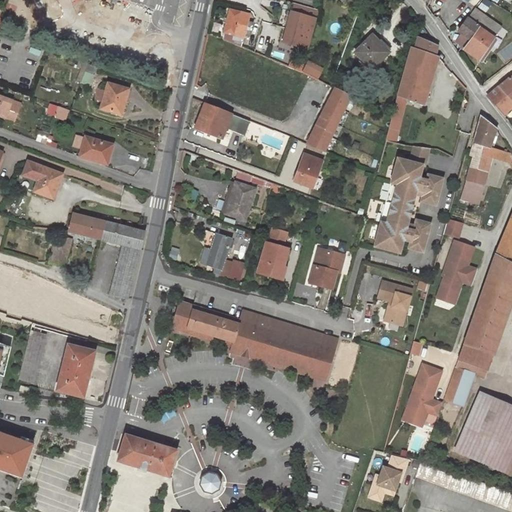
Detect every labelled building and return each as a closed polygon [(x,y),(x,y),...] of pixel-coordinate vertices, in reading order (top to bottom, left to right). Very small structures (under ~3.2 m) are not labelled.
[(429,0),(427,7),(433,14),(440,10),(443,0),(429,0)] [(292,11),(291,11),(287,24),(294,26),(312,31),(318,10),(294,3),(292,11)] [(500,26),(486,16),(474,8),(467,19),(479,28),(471,40),(465,49),(464,50),(478,59),(500,26)] [(223,32),(222,39),(241,46),(244,34),(249,36),(252,23),(247,22),(249,15),(229,10),(227,19),(226,23),(223,32)] [(459,31),(462,34),(471,40),(479,28),(467,19),(459,31)] [(294,26),(287,24),(282,42),(288,43),(307,49),(312,31),(294,26)] [(462,47),(465,49),(471,40),(462,34),(458,41),(463,45),(462,47)] [(371,35),(354,52),(371,69),(386,54),(385,53),(375,43),(377,41),(371,35)] [(417,38),(414,49),(435,56),(437,46),(417,38)] [(379,39),(377,41),(375,43),(385,53),(389,49),(379,39)] [(307,49),(288,43),(286,49),(305,54),(307,49)] [(432,75),(437,56),(435,56),(414,49),(411,47),(405,66),(432,75)] [(291,60),(289,66),(300,71),(302,65),(291,60)] [(302,65),(300,71),(311,76),(314,77),(317,70),(302,64),(302,65)] [(300,71),(289,66),(286,73),(303,81),(308,84),(311,76),(300,71)] [(405,69),(401,81),(417,87),(419,82),(428,85),(432,75),(405,66),(405,69)] [(313,92),(319,80),(314,77),(311,76),(308,84),(306,89),(313,92)] [(509,78),(499,87),(511,101),(511,76),(510,78),(509,78)] [(401,81),(397,96),(405,98),(422,104),(427,90),(417,87),(401,81)] [(128,89),(108,83),(101,108),(118,113),(122,97),(125,98),(128,89)] [(511,101),(499,87),(487,97),(503,114),(511,107),(511,108),(511,101)] [(323,110),(306,143),(324,150),(350,96),(334,88),(325,106),(323,110)] [(0,115),(6,118),(13,100),(0,95),(0,115)] [(391,117),(385,140),(394,143),(396,135),(405,98),(397,96),(391,117)] [(230,113),(204,102),(194,129),(221,139),(228,119),(230,113)] [(68,109),(59,106),(55,116),(65,119),(68,109)] [(230,113),(228,119),(240,123),(242,118),(230,113)] [(497,132),(495,129),(480,117),(469,155),(473,156),(466,179),(483,184),(490,157),(509,163),(511,160),(511,156),(509,152),(492,147),(497,132)] [(250,121),(242,118),(240,123),(237,132),(245,135),(250,121)] [(111,145),(84,137),(79,156),(104,163),(107,153),(109,154),(111,145)] [(428,150),(413,146),(409,162),(396,159),(374,248),(399,254),(403,241),(410,242),(408,249),(423,253),(430,225),(415,221),(414,227),(407,225),(414,195),(421,197),(420,202),(435,206),(442,179),(427,176),(425,181),(418,179),(421,166),(424,167),(428,150)] [(304,154),(294,181),(312,187),(321,161),(304,154)] [(61,175),(28,162),(23,174),(38,181),(35,191),(51,197),(54,189),(56,190),(61,175)] [(273,183),(251,175),(249,180),(271,188),(273,183)] [(483,184),(466,179),(461,198),(478,203),(483,184)] [(234,183),(230,197),(225,211),(224,212),(245,219),(255,189),(234,183)] [(282,188),(273,184),(271,191),(280,194),(282,188)] [(222,210),(225,211),(230,197),(226,196),(222,210)] [(72,214),(68,231),(101,239),(106,222),(72,214)] [(511,214),(508,224),(495,254),(511,263),(511,214)] [(447,219),(443,233),(458,237),(462,223),(447,219)] [(145,232),(140,231),(106,222),(101,239),(110,241),(114,243),(125,245),(121,261),(118,260),(110,294),(120,297),(127,299),(145,232)] [(286,233),(272,229),(268,243),(266,242),(257,272),(281,279),(285,267),(283,266),(288,248),(282,247),(286,233)] [(231,240),(231,237),(216,233),(211,251),(203,248),(199,263),(222,270),(227,251),(231,240)] [(71,240),(62,238),(60,247),(54,246),(49,263),(64,266),(71,240)] [(467,266),(473,247),(454,241),(442,275),(443,276),(436,298),(447,301),(451,290),(457,292),(461,281),(462,278),(469,280),(473,268),(467,266)] [(343,255),(321,250),(317,266),(314,265),(309,282),(331,288),(335,271),(339,272),(343,255)] [(511,263),(495,254),(487,278),(511,287),(511,263)] [(476,269),(473,268),(469,280),(462,278),(461,281),(471,285),(476,269)] [(5,307),(3,314),(18,318),(22,304),(24,305),(31,284),(12,278),(3,306),(5,307)] [(481,294),(464,343),(491,354),(511,294),(511,287),(487,278),(481,294)] [(389,300),(392,301),(387,321),(402,325),(412,289),(382,280),(377,297),(389,300)] [(451,290),(447,301),(453,304),(457,292),(451,290)] [(392,301),(389,300),(384,320),(387,321),(392,301)] [(325,378),(337,339),(258,315),(255,324),(241,320),(180,302),(173,326),(182,329),(183,326),(233,341),(232,345),(231,350),(325,378)] [(255,324),(258,315),(243,311),(241,320),(255,324)] [(21,331),(29,334),(32,323),(24,321),(21,331)] [(29,334),(29,335),(18,378),(34,383),(45,335),(40,334),(42,326),(32,323),(29,334)] [(183,326),(182,329),(232,345),(233,341),(183,326)] [(0,376),(3,377),(10,348),(0,343),(0,376)] [(464,343),(455,367),(473,373),(483,377),(491,354),(464,343)] [(93,352),(67,345),(56,391),(82,397),(86,378),(87,378),(89,370),(88,370),(93,352)] [(440,371),(421,364),(403,414),(422,421),(425,410),(430,399),(440,371)] [(455,367),(444,399),(462,405),(473,373),(455,367)] [(511,471),(511,406),(479,393),(455,451),(511,474),(511,471)] [(440,403),(430,399),(425,410),(436,414),(440,403)] [(422,421),(403,414),(401,419),(420,426),(422,421)] [(0,469),(21,477),(32,445),(19,441),(19,439),(0,432),(0,469)] [(125,435),(118,460),(169,476),(171,469),(177,450),(125,435)] [(408,457),(392,454),(389,466),(383,465),(378,482),(375,481),(370,495),(383,498),(386,490),(395,492),(402,470),(404,471),(408,457)] [(511,493),(510,493),(421,459),(415,475),(511,510),(511,493)] [(204,493),(218,484),(209,470),(195,479),(204,493)]
